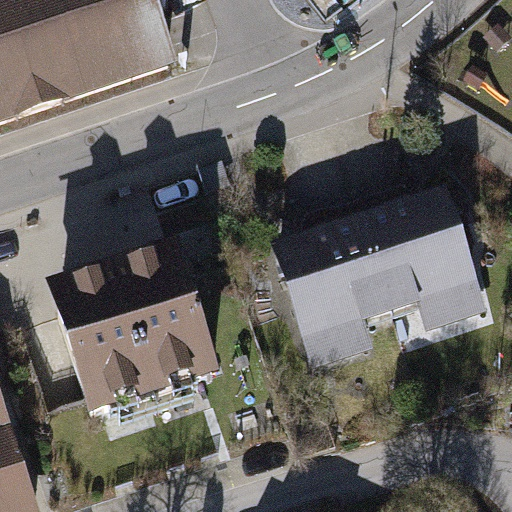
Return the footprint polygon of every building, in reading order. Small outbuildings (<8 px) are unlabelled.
[(0,0),(0,136),(180,76),(152,0),(0,0)] [(444,194),(360,220),(402,353),(486,326),(444,194)] [(402,353),(360,220),(266,250),(308,383),(402,353)] [(167,257),(35,300),(79,434),(211,391),(167,257)] [(29,511),(0,421),(0,511),(29,511)]
